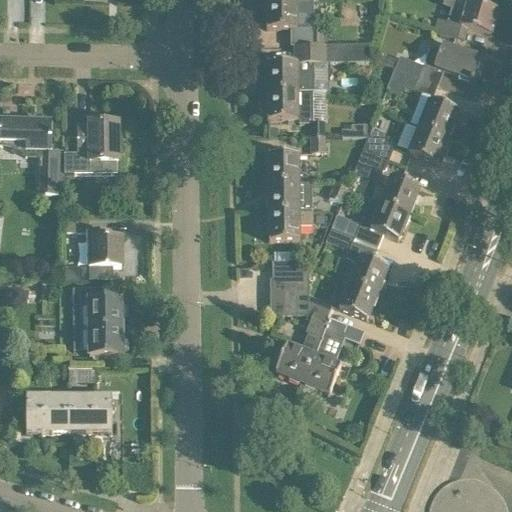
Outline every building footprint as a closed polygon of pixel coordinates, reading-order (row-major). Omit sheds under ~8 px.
[(439,23),(435,36),(463,44),(467,32),(490,39),(497,14),(468,5),(456,2),(457,0),(455,0),(445,0),(443,7),(453,10),(448,26),(439,23)] [(266,33),(296,33),(295,4),(266,4),(266,33)] [(308,48),(323,48),(323,33),(308,33),(308,48)] [(267,96),(312,96),(312,67),(367,66),(367,48),(323,48),(308,48),(294,49),(294,67),(267,67),(267,96)] [(479,61),(441,50),(434,71),(470,84),(469,85),(472,86),(481,61),(480,60),(479,61)] [(395,73),(418,82),(423,70),(399,61),(395,73)] [(418,82),(395,73),(387,93),(399,98),(403,89),(414,93),(418,82)] [(312,124),(312,96),(267,96),(267,125),(299,124),(299,127),(310,127),(310,141),(325,141),(325,124),(312,124)] [(419,130),(447,141),(457,115),(430,104),(419,130)] [(0,146),(18,146),(20,154),(26,154),(26,161),(42,161),(41,199),(62,199),(63,155),(51,155),(51,127),(0,126),(0,146)] [(89,161),(89,172),(101,172),(101,166),(118,165),(118,160),(120,160),(120,149),(118,149),(117,126),(89,127),(89,130),(78,130),(78,127),(77,127),(76,160),(89,161)] [(436,168),(447,141),(419,130),(408,157),(436,168)] [(277,131),(269,131),(269,141),(277,141),(277,131)] [(364,154),(388,164),(393,152),(383,148),(387,138),(373,132),(364,154)] [(369,142),(369,133),(353,133),(343,133),(343,142),(369,142)] [(325,141),(310,141),(310,156),(325,156),(325,141)] [(388,164),(364,154),(355,177),(369,182),(373,172),(383,176),(388,164)] [(268,187),(297,187),(297,158),(268,158),(268,187)] [(382,206),(409,218),(419,192),(392,181),(382,206)] [(341,207),(347,191),(333,186),(327,201),(341,207)] [(298,187),(268,187),(268,216),(312,216),(312,187),(298,187)] [(355,242),(355,243),(381,253),(386,240),(398,245),(409,218),(382,206),(370,202),(359,230),(360,230),(355,242)] [(298,245),(298,230),(313,229),(312,216),(268,216),(269,245),(298,245)] [(76,236),(88,236),(88,224),(65,224),(65,236),(76,236)] [(332,233),(327,245),(340,250),(349,254),(351,254),(354,246),(355,243),(355,242),(332,233)] [(109,236),(88,236),(89,271),(89,285),(116,284),(115,271),(121,271),(121,241),(109,241),(109,236)] [(349,254),(346,262),(357,267),(349,286),(377,298),(388,271),(376,266),(380,257),(354,246),(351,254),(349,254)] [(297,282),(297,295),(298,301),(308,301),(308,282),(313,272),(297,271),(297,281),(297,282)] [(272,295),(297,295),(297,282),(297,281),(272,281),(272,295)] [(366,324),(377,298),(349,286),(338,313),(366,324)] [(73,331),(88,331),(88,360),(122,360),(121,302),(98,303),(98,292),(77,292),(77,310),(72,310),(73,331)] [(298,301),(297,295),(272,295),(272,306),(298,307),(298,301)] [(314,317),(326,321),(331,310),(308,301),(298,301),(298,307),(298,319),(313,319),(314,317)] [(298,319),(298,307),(272,306),(272,319),(298,319)] [(328,322),(326,321),(314,317),(313,319),(309,329),(323,334),(328,322)] [(340,370),(335,368),(345,343),(359,349),(364,336),(328,322),(323,334),(320,341),(302,387),(330,398),(340,370)] [(308,337),(301,354),(286,348),(275,376),(302,387),(320,341),(308,337)] [(68,386),(94,387),(94,374),(68,373),(68,386)] [(69,401),(70,436),(112,436),(111,401),(111,396),(69,397),(69,401)] [(70,436),(69,401),(26,402),(26,437),(70,436)] [(364,442),(363,442),(349,444),(348,444),(348,449),(359,455),(364,442)]
